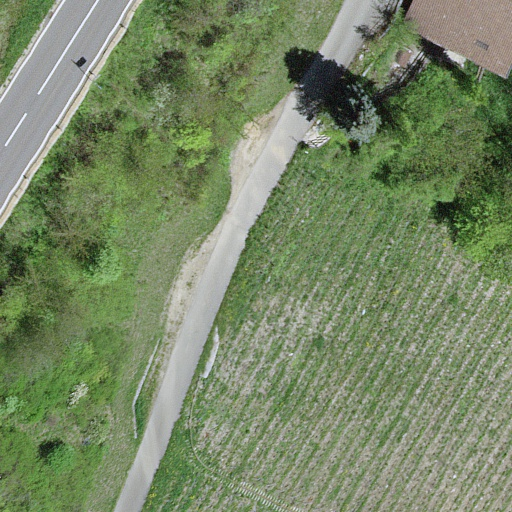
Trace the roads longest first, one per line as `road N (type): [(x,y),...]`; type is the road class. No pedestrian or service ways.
road 1 (unclassified): [(127,511),(247,209),(360,0)]
road 2 (secondary): [(0,157),(98,0)]
